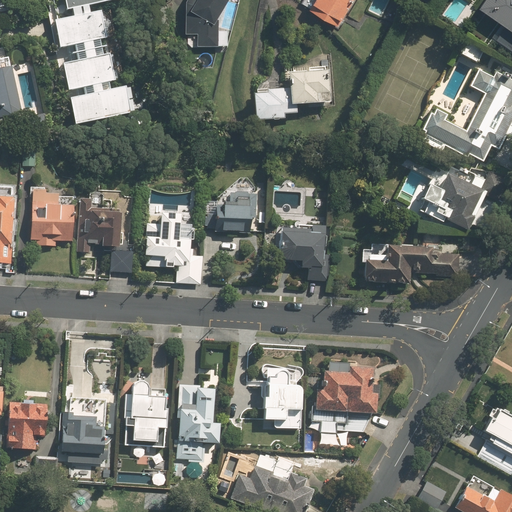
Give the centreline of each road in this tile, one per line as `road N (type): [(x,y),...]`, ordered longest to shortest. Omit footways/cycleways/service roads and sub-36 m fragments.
road 1 (residential): [(0,299),(398,323)]
road 2 (tertiary): [(454,363),(368,511)]
